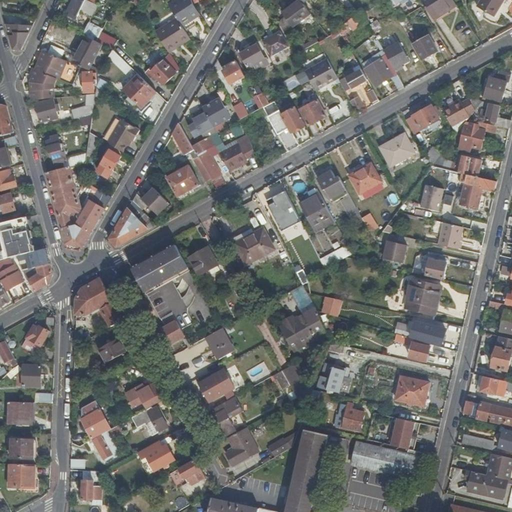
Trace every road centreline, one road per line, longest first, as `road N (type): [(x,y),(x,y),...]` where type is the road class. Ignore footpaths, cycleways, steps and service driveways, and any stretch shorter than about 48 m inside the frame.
road 1 (tertiary): [(101,263),(511,39)]
road 2 (residential): [(427,511),(511,158)]
road 3 (residential): [(242,0),(83,270)]
road 4 (residential): [(101,263),(224,483)]
road 5 (residential): [(64,286),(58,501)]
road 6 (residential): [(64,286),(12,85)]
